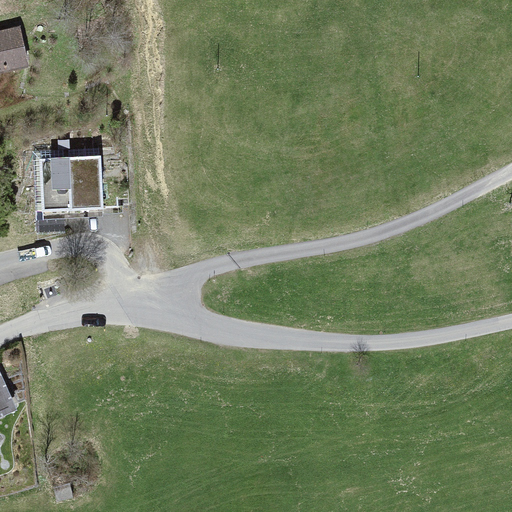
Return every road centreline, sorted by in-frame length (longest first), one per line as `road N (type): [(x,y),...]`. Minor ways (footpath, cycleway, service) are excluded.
road 1 (track): [(125,306),(212,267),(352,252),(511,175)]
road 2 (unclassified): [(511,320),(346,345),(245,334),(125,306)]
road 3 (residential): [(0,270),(78,249),(115,269),(125,306)]
road 4 (unclassified): [(125,306),(36,320),(0,335)]
